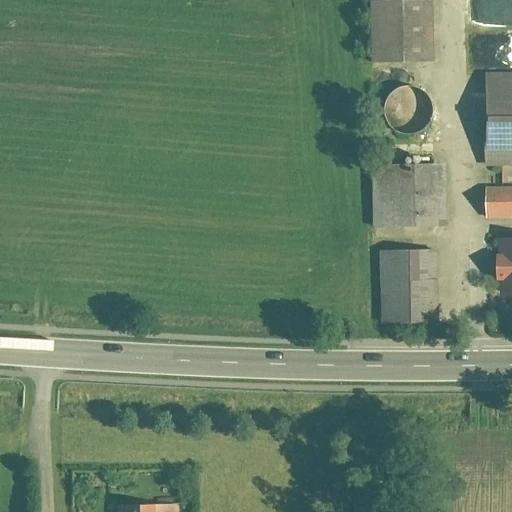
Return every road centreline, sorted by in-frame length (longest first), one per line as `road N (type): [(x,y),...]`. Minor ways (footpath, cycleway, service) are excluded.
road 1 (primary): [(0,348),(511,365)]
road 2 (track): [(469,367),(461,71),(451,0)]
